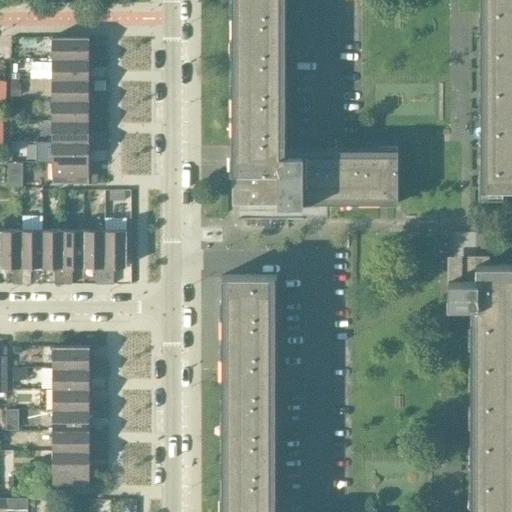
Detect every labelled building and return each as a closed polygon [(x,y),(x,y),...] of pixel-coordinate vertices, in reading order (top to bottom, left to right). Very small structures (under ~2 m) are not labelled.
[(231,0),(232,171),(230,171),(230,172),(238,172),(239,205),(288,205),(302,205),(302,201),(396,201),(396,204),(397,204),(397,147),(396,147),(396,149),(301,149),(301,154),(284,154),(284,149),(284,0),(231,0)] [(511,0),(480,0),(480,16),(480,22),(480,30),(485,30),(485,69),(485,108),(485,147),(485,187),(485,188),(502,188),(511,188),(511,0)] [(88,36),(51,36),(51,58),(106,57),(106,49),(88,49),(88,36)] [(106,57),(51,58),(51,78),(88,78),(88,66),(106,66),(106,57)] [(88,78),(51,78),(51,99),(106,99),(106,91),(88,91),(88,78)] [(106,99),(51,99),(51,120),(88,120),(88,108),(106,108),(106,99)] [(88,120),(51,120),(51,141),(106,140),(106,132),(88,132),(88,120)] [(106,140),(51,141),(51,161),(88,161),(88,149),(106,149),(106,140)] [(88,161),(51,161),(51,183),(97,183),(97,174),(88,174),(88,161)] [(195,230),(219,231),(220,201),(196,200),(195,230)] [(21,229),(0,228),(0,265),(12,266),(12,284),(21,284),(21,229)] [(42,229),(21,229),(21,284),(29,284),(29,266),(42,266),(42,229)] [(62,229),(42,229),(42,266),(54,266),(54,284),(62,284),(62,229)] [(83,229),(62,229),(62,284),(71,284),(71,266),(83,266),(83,229)] [(104,229),(83,229),(83,266),(95,266),(95,284),(104,284),(104,229)] [(126,229),(104,229),(104,284),(112,284),(112,266),(125,266),(126,229)] [(452,281),(448,281),(448,306),(468,306),(470,306),(470,314),(470,406),(470,414),(470,423),(475,423),(475,462),(475,500),(475,511),(511,511),(511,264),(476,265),(476,261),(460,261),(460,281),(452,281)] [(274,511),(274,315),(269,315),(269,277),(276,276),(276,275),(221,275),(222,276),(221,511),(274,511)] [(88,346),(52,346),(52,367),(106,367),(106,359),(88,359),(88,346)] [(106,367),(52,367),(52,388),(88,388),(88,376),(106,376),(106,367)] [(88,388),(52,388),(52,409),(106,409),(106,400),(88,400),(88,388)] [(106,409),(52,409),(52,430),(88,430),(88,417),(106,417),(106,409)] [(88,430),(52,430),(52,450),(106,450),(106,442),(88,442),(88,430)] [(106,450),(52,450),(52,471),(88,471),(88,459),(106,459),(106,450)] [(88,471),(52,471),(52,493),(97,493),(97,483),(88,483),(88,471)]
